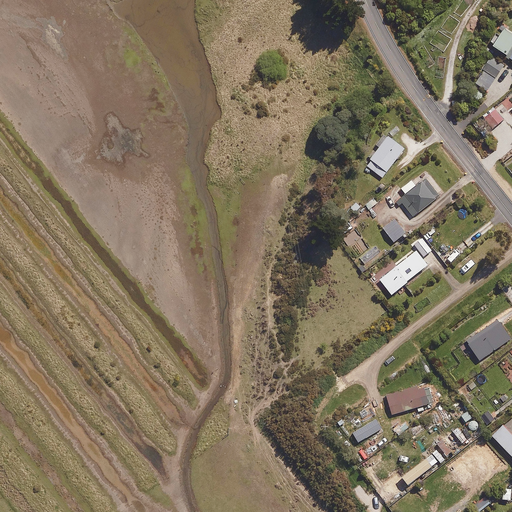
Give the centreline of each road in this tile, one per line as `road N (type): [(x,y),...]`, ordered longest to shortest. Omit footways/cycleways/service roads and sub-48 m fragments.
road 1 (secondary): [(365,0),(402,70),(511,215)]
road 2 (residential): [(363,368),(511,250)]
